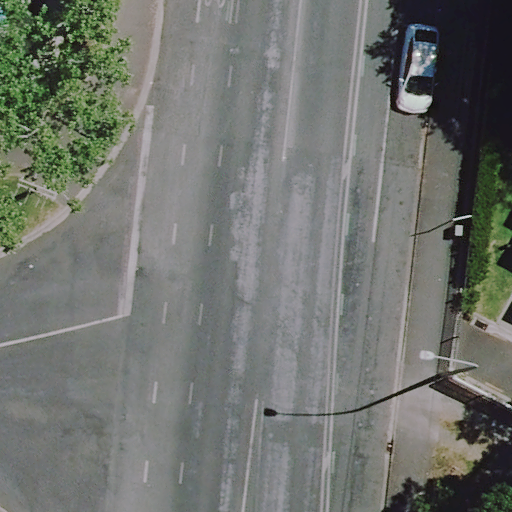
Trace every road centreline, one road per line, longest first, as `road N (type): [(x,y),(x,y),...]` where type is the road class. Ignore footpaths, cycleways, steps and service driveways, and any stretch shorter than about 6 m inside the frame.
road 1 (secondary): [(300,0),(265,327)]
road 2 (residential): [(0,347),(124,315),(265,327)]
road 3 (secondary): [(265,327),(241,511)]
